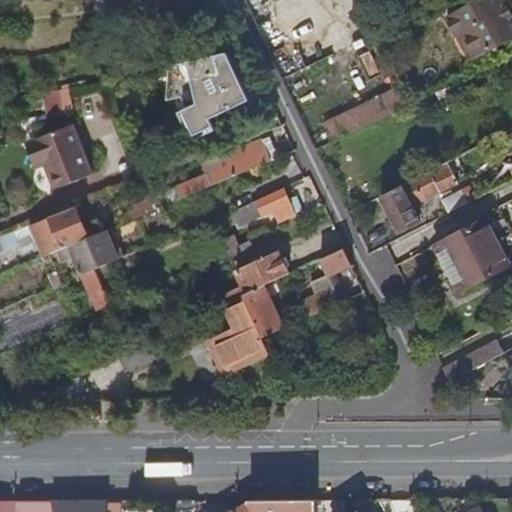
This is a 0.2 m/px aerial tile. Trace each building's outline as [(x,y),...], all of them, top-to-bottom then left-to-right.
[(165,14),(163,0),(130,0),(133,17),(131,17),(132,20),(134,19),(143,18),(167,16),(167,14),(165,14)] [(499,9),(495,0),(480,0),(447,17),(455,34),(462,31),(475,57),(511,38),(511,17),(507,6),(499,9)] [(503,0),(495,0),(499,9),(507,6),(503,0)] [(205,26),(203,11),(178,15),(180,29),(205,26)] [(407,38),(417,32),(412,21),(401,27),(407,38)] [(390,46),(407,38),(401,27),(385,34),(390,46)] [(462,31),(455,34),(468,61),(475,57),(462,31)] [(212,120),(250,100),(227,53),(169,66),(177,98),(191,95),(194,106),(180,113),(194,141),(217,130),(212,120)] [(387,117),(414,104),(406,87),(378,100),(387,117)] [(334,142),(387,117),(378,100),(378,98),(324,124),(334,142)] [(93,175),(73,125),(31,142),(41,167),(46,165),(56,190),(93,175)] [(182,200),(273,161),(264,141),(204,166),(208,176),(176,190),(180,200),(182,200)] [(401,231),(421,220),(413,205),(459,182),(449,161),(401,185),(403,187),(384,197),(401,231)] [(285,189),(248,206),(255,221),(276,211),(281,222),(297,214),(296,214),(290,199),(285,189)] [(451,213),(470,202),(464,191),(445,201),(451,213)] [(298,196),(290,199),(296,214),(305,210),(298,196)] [(135,219),(164,207),(160,197),(130,208),(135,219)] [(248,206),(234,213),(241,227),(255,221),(248,206)] [(89,238),(104,232),(99,219),(89,223),(84,225),(81,218),(77,207),(50,218),(64,249),(89,238)] [(511,244),(511,227),(503,210),(436,245),(446,266),(458,260),(472,287),(511,266),(511,265),(503,249),(511,244)] [(86,216),(81,218),(84,225),(89,223),(86,216)] [(45,256),(60,250),(64,249),(50,218),(32,226),(15,232),(20,243),(27,240),(37,237),(41,247),(41,248),(45,256)] [(85,274),(96,269),(120,259),(108,230),(104,232),(89,238),(64,249),(60,250),(65,263),(78,258),(85,274)] [(235,247),(242,244),(237,233),(230,236),(235,247)] [(37,237),(27,240),(32,251),(41,247),(37,237)] [(252,242),(229,253),(234,263),(257,253),(252,242)] [(312,263),(333,254),(328,243),(299,256),(304,267),(312,263)] [(320,281),(337,274),(353,266),(345,248),(333,254),(312,263),(320,281)] [(230,295),(236,307),(228,310),(237,328),(217,338),(234,374),(274,356),(265,338),(285,329),(266,286),(291,273),(282,254),(239,273),(245,288),(243,288),(230,295)] [(458,260),(446,266),(461,293),(472,287),(458,260)] [(63,284),(59,273),(51,276),(56,287),(63,284)] [(325,311),(349,300),(337,274),(320,281),(313,285),(320,301),(325,311)] [(294,326),(316,315),(325,311),(320,301),(289,315),(294,326)] [(451,382),(453,381),(504,353),(498,341),(447,368),(444,370),(451,382)] [(124,373),(153,360),(147,347),(118,360),(124,373)] [(315,511),(315,500),(249,501),(249,505),(252,511),(315,511)] [(193,511),(194,502),(165,501),(164,511),(193,511)] [(0,502),(0,511),(9,511),(9,502),(0,502)] [(53,502),(55,511),(105,511),(105,502),(53,502)]
